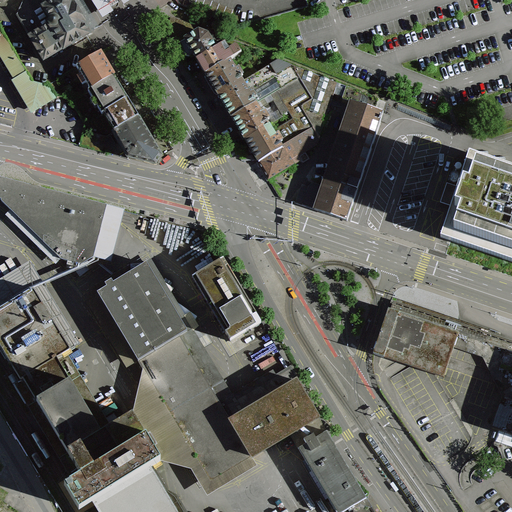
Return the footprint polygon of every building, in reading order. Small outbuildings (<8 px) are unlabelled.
[(64,50),(88,35),(73,9),(67,0),(23,0),(17,15),(44,60),(63,49),(64,50)] [(90,0),(102,18),(131,0),(90,0)] [(233,9),(209,0),(188,0),(186,6),(228,23),(233,9)] [(191,57),(194,55),(199,63),(212,84),(224,104),(237,126),(251,149),(261,166),(268,179),(300,160),(304,162),(309,159),(304,152),(316,144),(330,105),(348,110),(349,105),(331,101),(334,93),(344,97),(345,93),(361,98),(363,93),(278,60),(242,82),(240,77),(243,76),(238,68),(235,69),(229,60),(241,53),(238,47),(225,53),(221,46),(216,49),(207,35),(198,31),(195,34),(189,25),(172,18),(169,25),(181,48),(186,56),(191,57)] [(0,56),(2,56),(15,79),(13,80),(32,111),(55,97),(48,85),(47,86),(31,82),(0,29),(0,56)] [(104,60),(100,54),(68,73),(73,81),(78,77),(83,85),(87,92),(88,92),(114,76),(104,60)] [(114,76),(88,92),(102,114),(104,113),(127,99),(118,83),(114,76)] [(64,92),(40,108),(53,129),(51,138),(79,145),(84,124),(64,92)] [(127,99),(104,113),(115,131),(138,117),(132,107),(127,99)] [(346,220),(380,121),(382,113),(350,102),(349,105),(348,110),(320,194),(302,187),(296,203),(346,220)] [(380,121),(387,123),(390,115),(383,113),(382,113),(380,121)] [(112,133),(128,158),(155,165),(162,156),(146,130),(138,117),(115,131),(112,133)] [(84,130),(80,145),(102,151),(106,136),(84,130)] [(511,163),(471,150),(440,237),(449,241),(503,259),(511,261),(511,163)] [(107,206),(0,178),(0,203),(8,212),(60,260),(67,262),(80,265),(94,256),(107,206)] [(125,211),(107,206),(94,256),(108,261),(113,258),(125,211)] [(60,260),(8,212),(5,216),(56,264),(60,260)] [(503,259),(449,241),(445,253),(498,271),(503,259)] [(227,299),(229,303),(244,294),(232,274),(223,259),(192,277),(211,309),(227,299)] [(42,282),(30,262),(0,279),(0,306),(32,287),(42,282)] [(107,288),(97,294),(164,404),(206,379),(180,336),(187,331),(146,264),(113,284),(111,281),(105,285),(107,288)] [(70,349),(32,287),(0,306),(0,344),(36,398),(70,378),(57,357),(70,349)] [(211,309),(230,341),(261,322),(255,312),(244,294),(229,303),(227,299),(211,309)] [(509,396),(510,397),(499,430),(511,434),(511,351),(388,309),(373,354),(389,359),(444,377),(455,344),(511,363),(511,367),(508,380),(509,380),(506,390),(511,392),(509,396)] [(297,381),(290,369),(275,378),(272,373),(232,397),(224,384),(211,388),(206,379),(164,404),(210,482),(252,457),(319,418),(301,388),(297,381)] [(132,413),(146,436),(160,458),(162,461),(192,470),(208,496),(258,466),(252,458),(210,482),(142,370),(133,412),(132,413)] [(64,485),(79,510),(94,501),(148,468),(160,461),(132,414),(100,433),(70,382),(69,381),(36,401),(81,475),(64,485)] [(366,498),(367,498),(360,487),(327,431),(318,436),(316,432),(313,434),(308,438),(304,440),(306,444),(298,448),(305,460),(303,461),(326,500),(328,498),(336,511),(342,511),(348,509),(349,511),(361,505),(365,506),(367,499),(366,498)] [(174,511),(148,468),(94,501),(100,511),(174,511)] [(0,511),(8,511),(0,498),(0,511)]
